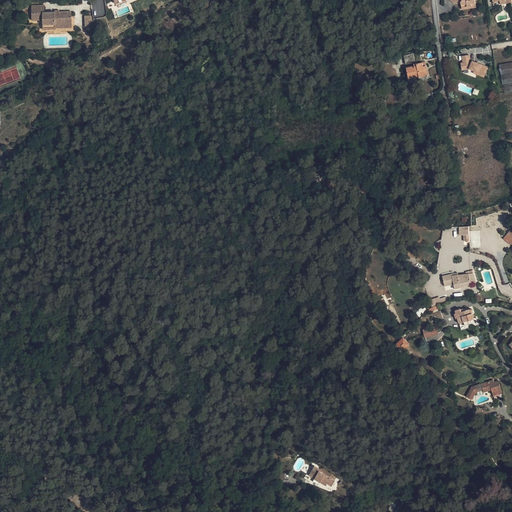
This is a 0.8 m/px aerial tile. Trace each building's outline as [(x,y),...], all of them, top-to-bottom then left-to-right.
[(44,5),(31,6),(32,20),(42,20),(43,29),(56,29),(55,28),(55,24),(72,24),(71,11),(59,12),(59,13),(54,13),(54,12),(44,12),(44,5)] [(92,16),(84,16),(84,28),(93,27),(92,16)] [(469,53),(461,54),(462,60),(461,60),(462,67),(469,66),(472,68),(476,70),(475,71),(483,74),(487,66),(475,60),(474,61),(471,60),(470,59),(469,53)] [(427,74),(424,61),(416,63),(416,64),(405,66),(407,78),(419,75),(419,76),(427,74)] [(511,62),(499,64),(504,93),(511,91),(511,62)] [(468,240),(466,226),(457,226),(458,234),(461,233),(462,239),(465,239),(465,241),(468,240)] [(458,273),(442,276),(444,285),(454,283),(455,288),(460,287),(476,282),(473,273),(472,273),(471,271),(468,271),(468,274),(466,274),(458,275),(458,273)] [(461,311),(460,308),(455,310),(459,323),(464,322),(465,325),(468,324),(467,321),(474,319),(472,313),(473,312),(472,309),(470,310),(469,309),(461,311)] [(425,338),(438,333),(435,325),(422,330),(425,338)] [(408,345),(403,338),(395,345),(401,351),(408,345)] [(472,387),(467,397),(472,399),(476,392),(483,389),(484,392),(491,389),(494,399),(503,396),(499,381),(494,382),(493,380),(481,384),(477,385),(472,387)] [(315,478),(325,485),(327,483),(332,486),(334,482),(319,472),(315,478)]
